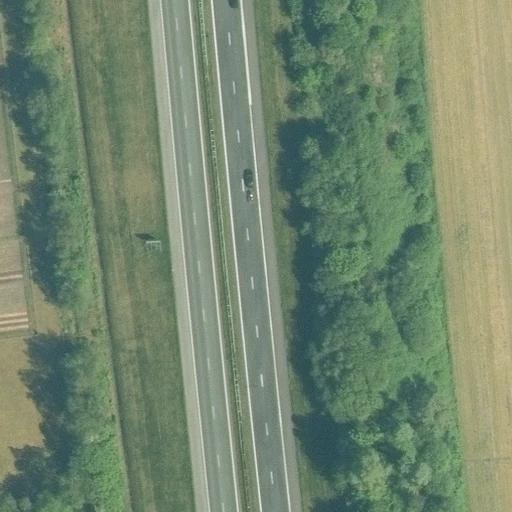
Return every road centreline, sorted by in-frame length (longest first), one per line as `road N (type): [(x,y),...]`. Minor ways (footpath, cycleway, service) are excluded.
road 1 (motorway): [(173,0),(225,511)]
road 2 (motorway): [(275,511),(226,0)]
